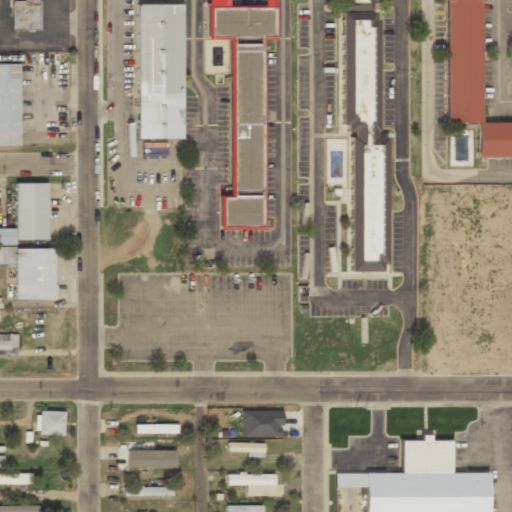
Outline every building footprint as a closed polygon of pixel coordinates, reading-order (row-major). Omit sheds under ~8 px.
[(9,0),(9,32),(37,31),(37,0),(9,0)] [(260,229),(260,38),(272,38),(272,0),(261,0),(261,6),(224,6),(224,0),(206,0),(206,38),(229,38),(228,196),(218,196),(218,228),(260,229)] [(384,137),(374,137),(374,0),(344,0),(344,271),(384,271),(384,137)] [(511,125),(478,125),(478,0),(441,0),(441,3),(445,3),(444,128),(476,128),(476,156),(511,156),(511,125)] [(179,5),(134,5),(134,140),(180,140),(179,5)] [(0,146),(17,146),(17,64),(0,64),(0,146)] [(52,301),(52,246),(45,246),(44,184),(12,184),(13,229),(0,229),(0,265),(13,265),(13,301),(52,301)] [(15,334),(0,334),(0,356),(16,356),(15,334)] [(240,437),(280,437),(280,410),(240,411),(240,437)] [(62,436),(63,411),(36,411),(35,435),(62,436)] [(133,425),(134,434),(176,433),(176,424),(133,425)] [(334,473),(334,487),(364,487),(363,511),(485,511),(485,472),(449,472),(449,441),(430,441),(430,435),(419,435),(419,441),(399,441),(399,473),(334,473)] [(245,457),(262,457),(262,443),(226,442),(226,452),(245,452),(245,457)] [(174,469),(174,451),(125,450),(125,468),(174,469)] [(30,473),(0,473),(0,484),(30,484),(30,473)] [(225,485),(245,485),(245,496),(273,496),(273,474),(225,475),(225,485)] [(122,497),(171,496),(171,486),(122,488),(122,497)]
